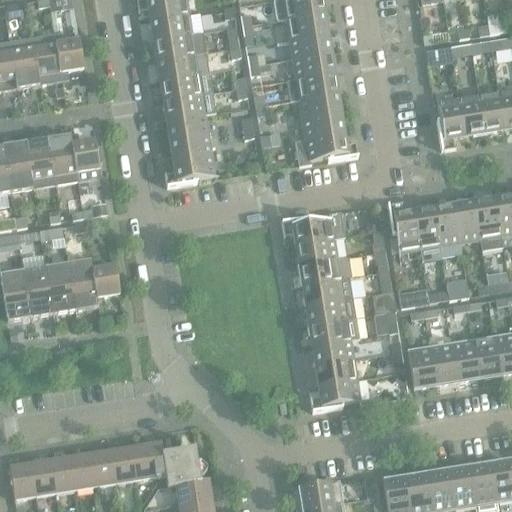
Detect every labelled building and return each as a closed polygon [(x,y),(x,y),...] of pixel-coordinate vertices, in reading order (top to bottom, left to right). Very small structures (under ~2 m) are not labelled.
[(66,0),(49,3),(48,3),(49,11),(49,14),(73,10),(71,0),(66,0)] [(187,18),(184,0),(168,0),(166,0),(146,0),(135,2),(138,17),(149,15),(150,24),(187,18)] [(320,0),(298,0),(283,2),(274,4),(277,24),(286,23),(323,17),(320,0)] [(440,0),(419,0),(421,9),(441,5),(440,0)] [(48,3),(36,5),(38,13),(49,11),(48,3)] [(25,6),(5,10),(7,22),(27,18),(25,6)] [(234,21),(232,11),(222,12),(224,23),(234,21)] [(327,37),(323,17),(286,23),(290,43),(327,37)] [(190,38),(187,18),(150,24),(153,44),(190,38)] [(251,28),(250,19),(240,20),(241,30),(251,28)] [(253,39),(251,28),(241,30),(243,41),(253,39)] [(499,38),(498,28),(488,29),(489,40),(499,38)] [(489,40),(488,29),(477,31),(479,41),(489,40)] [(469,43),(467,33),(456,34),(458,45),(469,43)] [(153,44),(157,65),(194,59),(205,57),(202,36),(190,38),(153,44)] [(330,58),(327,37),(290,43),(293,64),(330,58)] [(62,86),(56,47),(55,39),(32,42),(39,89),(62,86)] [(431,39),(422,40),(424,50),(428,49),(433,49),(431,39)] [(39,89),(32,42),(9,46),(17,93),(39,89)] [(239,51),(237,42),(227,43),(229,53),(239,51)] [(511,52),(510,42),(500,44),(502,54),(511,52)] [(83,73),(82,64),(78,44),(56,47),(62,86),(69,85),(68,75),(83,73)] [(0,95),(17,93),(9,46),(0,47),(0,95)] [(481,57),(479,47),(469,49),(471,59),(481,57)] [(471,59),(469,49),(459,50),(461,60),(471,59)] [(240,62),(239,51),(229,53),(231,64),(240,62)] [(333,78),(330,58),(293,64),(296,84),(333,78)] [(197,79),(194,59),(157,65),(160,85),(197,79)] [(257,69),(256,59),(246,61),(248,71),(257,69)] [(259,80),(257,69),(248,71),(250,81),(259,80)] [(208,77),(197,79),(160,85),(163,105),(211,98),(208,77)] [(333,78),(296,84),(287,85),(291,106),(299,104),(336,99),(333,78)] [(245,92),(243,82),(234,84),(235,94),(245,92)] [(62,92),(54,93),(56,103),(64,101),(62,92)] [(247,103),(245,92),(235,94),(237,104),(247,103)] [(511,132),(511,94),(498,97),(504,134),(511,132)] [(504,134),(498,97),(478,100),(484,138),(504,134)] [(214,118),(211,98),(163,105),(166,126),(203,120),(214,118)] [(344,148),(340,119),(336,99),(299,104),(306,145),(296,147),(300,171),(310,169),(309,166),(327,163),(327,166),(357,162),(355,147),(344,148)] [(265,110),(263,100),(253,101),(254,112),(265,110)] [(484,138),(478,100),(457,104),(463,141),(484,138)] [(463,141),(457,104),(437,107),(439,124),(436,125),(441,155),(456,153),(454,142),(463,141)] [(266,120),(265,110),(254,112),(256,122),(266,120)] [(213,181),(207,140),(203,120),(166,126),(174,176),(164,177),(166,192),(197,187),(196,184),(213,181)] [(252,134),(250,122),(240,124),(242,135),(252,134)] [(253,143),(252,134),(242,135),(243,145),(253,143)] [(278,138),(268,139),(268,140),(269,140),(270,150),(280,149),(278,138)] [(78,186),(72,148),(71,139),(48,143),(55,190),(78,186)] [(270,150),(269,140),(268,140),(259,141),(261,152),(270,151),(270,150)] [(55,190),(48,143),(25,146),(33,194),(55,190)] [(99,174),(97,165),(94,144),(72,148),(78,186),(85,185),(84,176),(99,174)] [(33,194),(25,146),(2,150),(10,198),(33,194)] [(0,199),(10,198),(2,150),(0,150),(0,199)] [(511,238),(511,200),(494,203),(500,240),(511,238)] [(474,206),(479,243),(481,255),(502,252),(500,240),(494,203),(474,206)] [(479,243),(474,206),(453,210),(459,247),(479,243)] [(418,253),(412,216),(403,218),(402,207),(387,210),(391,240),(395,239),(398,257),(418,253)] [(105,209),(92,211),(94,221),(107,219),(105,209)] [(459,247),(453,210),(433,213),(439,250),(459,247)] [(439,250),(433,213),(412,216),(418,253),(420,264),(440,261),(439,250)] [(84,223),(83,215),(72,216),(73,224),(84,223)] [(344,241),(340,217),(329,219),(329,222),(312,225),(311,222),(281,227),(283,242),(294,240),(296,249),(333,243),(344,241)] [(61,227),(60,218),(49,220),(50,228),(61,227)] [(10,223),(0,224),(0,235),(4,235),(11,234),(10,223)] [(26,232),(25,224),(14,226),(16,234),(26,232)] [(108,224),(94,226),(96,241),(110,239),(108,224)] [(371,226),(368,229),(369,238),(372,237),(381,236),(379,225),(371,226)] [(86,236),(84,228),(74,230),(75,237),(86,236)] [(63,240),(61,232),(50,233),(52,241),(63,240)] [(41,243),(39,235),(27,237),(16,239),(18,247),(41,243)] [(383,246),(381,236),(372,237),(374,248),(383,246)] [(336,263),(333,243),(296,249),(299,269),(336,263)] [(347,261),(336,263),(299,269),(302,290),(339,284),(350,282),(347,261)] [(98,311),(92,273),(91,264),(68,268),(75,315),(98,311)] [(388,276),(386,266),(376,267),(378,277),(388,276)] [(75,315),(68,268),(45,271),(53,318),(75,315)] [(119,299),(116,278),(115,269),(92,273),(98,311),(105,310),(104,301),(119,299)] [(53,318),(45,271),(22,275),(30,322),(53,318)] [(30,322),(22,275),(0,278),(0,282),(7,325),(30,322)] [(390,286),(388,276),(378,277),(379,288),(390,286)] [(342,304),(339,284),(302,290),(305,310),(342,304)] [(499,297),(497,287),(487,289),(488,299),(499,297)] [(488,299),(487,289),(477,291),(478,301),(488,299)] [(458,304),(456,294),(446,296),(447,306),(458,304)] [(412,296),(398,298),(400,313),(415,311),(412,296)] [(447,306),(446,296),(435,297),(437,307),(447,306)] [(353,302),(342,304),(305,310),(309,330),(356,323),(353,302)] [(510,308),(509,302),(496,304),(497,310),(510,308)] [(394,317),(393,307),(383,307),(384,318),(394,317)] [(480,313),(479,307),(466,309),(467,315),(480,313)] [(467,315),(466,309),(452,311),(453,317),(467,315)] [(437,320),(436,313),(422,315),(423,322),(437,320)] [(423,322),(422,315),(408,318),(409,324),(423,322)] [(396,327),(394,317),(384,318),(386,328),(396,327)] [(360,343),(356,323),(309,330),(312,351),(349,345),(360,343)] [(429,347),(427,347),(429,355),(434,390),(456,387),(450,351),(449,344),(447,344),(445,342),(442,341),(434,343),(432,344),(429,347)] [(511,377),(511,341),(494,344),(499,380),(511,377)] [(499,380),(494,344),(472,348),(478,383),(499,380)] [(352,365),(349,345),(312,351),(315,371),(352,365)] [(401,358),(399,347),(389,349),(391,359),(401,358)] [(478,383),(472,348),(450,351),(456,387),(478,383)] [(434,390),(429,355),(407,358),(413,393),(434,390)] [(403,368),(401,358),(391,359),(393,370),(403,368)] [(355,386),(352,365),(315,371),(318,392),(355,386)] [(359,406),(355,386),(318,392),(320,401),(309,402),(312,417),(342,412),(341,409),(359,406)] [(158,484),(154,460),(152,450),(132,453),(137,487),(158,484)] [(137,487),(132,453),(111,457),(117,490),(137,487)] [(198,486),(195,467),(193,454),(154,460),(158,484),(164,483),(165,491),(174,489),(175,490),(198,486)] [(117,490),(111,457),(91,460),(97,494),(117,490)] [(97,494),(91,460),(71,463),(76,497),(97,494)] [(76,497),(71,463),(51,466),(56,500),(76,497)] [(56,500),(51,466),(30,470),(36,503),(56,500)] [(511,502),(511,469),(511,467),(490,471),(496,505),(511,502)] [(36,503),(30,470),(10,473),(15,507),(36,503)] [(496,511),(496,505),(490,471),(469,474),(474,509),(474,511),(496,511)] [(474,509),(469,474),(447,478),(453,511),(474,509)] [(452,511),(453,511),(447,478),(426,481),(430,511),(452,511)] [(378,502),(375,481),(363,482),(366,504),(372,503),(378,502)] [(430,511),(426,481),(404,484),(408,511),(430,511)] [(408,511),(404,484),(383,488),(386,511),(408,511)] [(211,505),(208,485),(198,486),(175,490),(178,510),(211,505)] [(314,511),(339,508),(336,487),(300,492),(303,511),(314,511)]
